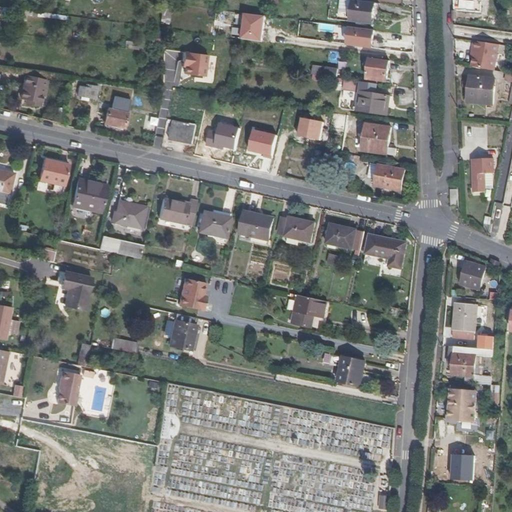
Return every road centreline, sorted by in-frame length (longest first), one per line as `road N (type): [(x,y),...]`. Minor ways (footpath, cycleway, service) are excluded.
road 1 (tertiary): [(429,222),(0,123)]
road 2 (residential): [(429,222),(404,511)]
road 3 (residential): [(428,187),(442,183),(448,164),(446,0)]
road 4 (residential): [(421,0),(428,187)]
